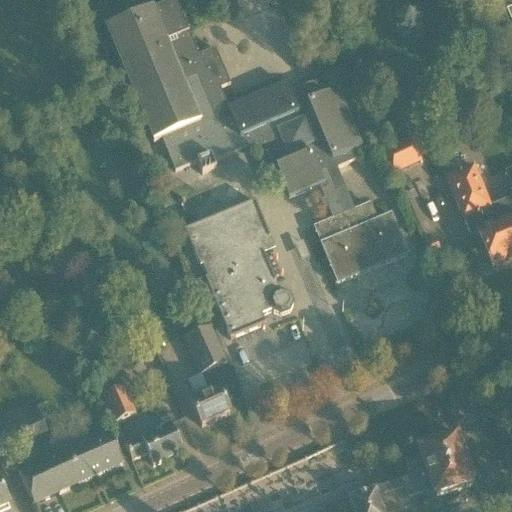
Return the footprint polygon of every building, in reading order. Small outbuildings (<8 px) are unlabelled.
[(336,285),(334,286),(335,287),(409,256),(409,254),(406,256),(390,218),(376,224),(369,208),(354,214),(336,171),(356,162),(352,154),(361,150),(337,92),(328,96),(322,81),(301,90),(302,92),(289,98),(284,87),(227,110),(219,91),(229,87),(214,51),(198,58),(175,2),(130,21),(126,11),(101,21),(152,145),(160,141),(174,174),(196,165),(201,177),(215,171),(212,164),(229,157),(228,155),(252,145),(274,197),(284,193),(288,201),(317,189),(323,202),(319,203),(322,212),(326,210),(332,223),(314,231),(321,247),(320,247),(336,285)] [(401,122),(373,134),(392,177),(422,164),(411,140),(409,140),(401,122)] [(472,170),(446,181),(448,185),(463,223),(464,222),(471,239),(477,236),(484,252),(492,270),(511,261),(511,207),(510,202),(489,210),(473,170),(472,170)] [(184,234),(200,270),(202,269),(207,282),(205,283),(230,342),(266,327),(262,318),(271,314),(273,316),(279,318),(282,318),(288,316),(290,314),(293,308),(293,305),(290,299),(288,297),(282,295),(279,295),(264,257),(263,257),(259,246),(270,241),(254,204),(184,234)] [(205,399),(190,406),(193,412),(201,430),(229,417),(224,406),(231,403),(216,371),(227,366),(222,354),(194,367),(202,385),(200,386),(205,399)] [(135,418),(122,390),(116,375),(96,384),(102,399),(114,427),(135,418)] [(0,457),(47,435),(42,426),(36,411),(32,404),(0,419),(0,457)] [(184,455),(176,437),(172,429),(125,450),(131,463),(147,456),(153,469),(184,455)] [(123,468),(114,449),(110,439),(76,454),(73,447),(17,473),(33,508),(123,468)] [(463,443),(458,441),(457,439),(417,452),(420,460),(405,465),(410,480),(400,483),(403,492),(407,502),(431,493),(433,500),(474,486),(473,482),(474,479),(472,472),(469,470),(463,454),(465,450),(463,443)] [(381,511),(378,501),(403,492),(400,483),(348,501),(352,511),(381,511)] [(0,511),(9,509),(1,491),(0,489),(0,511)]
